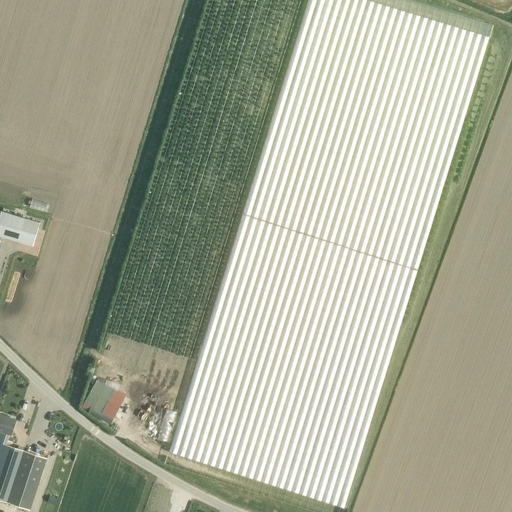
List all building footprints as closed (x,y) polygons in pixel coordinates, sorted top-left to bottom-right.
[(45,211),(48,203),(31,198),(29,206),(45,211)] [(0,244),(2,236),(34,246),(41,222),(2,211),(0,217),(0,244)] [(104,411),(114,416),(122,400),(111,394),(113,390),(97,381),(86,402),(103,411),(104,411)] [(168,413),(170,403),(141,397),(139,408),(168,413)] [(10,435),(15,420),(0,414),(0,431),(1,432),(0,435),(0,499),(30,509),(47,458),(6,445),(9,434),(10,435)]
